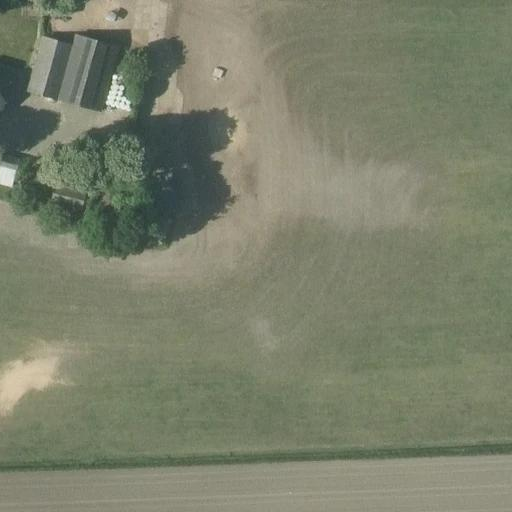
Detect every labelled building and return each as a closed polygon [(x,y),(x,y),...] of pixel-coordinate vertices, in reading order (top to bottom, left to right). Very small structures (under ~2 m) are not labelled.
[(77,35),(74,47),(59,101),(102,113),(120,47),(77,35)] [(28,92),(59,101),(74,47),(43,38),(28,92)] [(0,68),(0,113),(1,113),(12,72),(0,68)] [(3,156),(0,165),(0,167),(15,172),(19,160),(3,156)] [(175,210),(169,179),(145,183),(151,215),(175,210)] [(56,183),(50,204),(81,212),(88,191),(56,183)]
